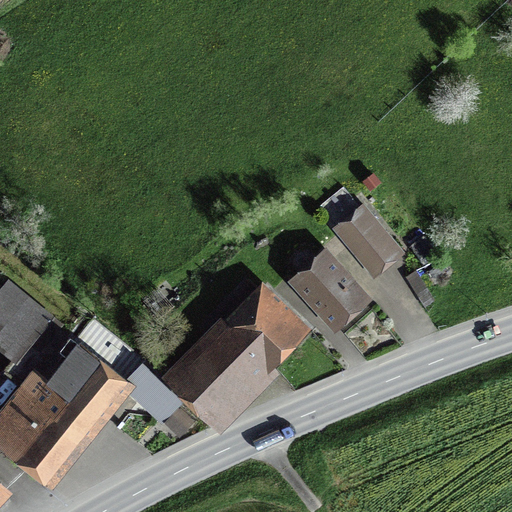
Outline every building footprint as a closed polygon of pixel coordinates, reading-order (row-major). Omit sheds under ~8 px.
[(362,209),(339,228),(374,271),(397,251),(362,209)] [(339,320),(361,301),(348,286),(350,285),(341,274),(342,273),(330,259),(301,284),(313,299),(317,295),(339,320)] [(194,324),(153,366),(208,418),(297,328),(246,279),(214,312),(207,305),(191,321),(194,324)] [(3,371),(22,386),(30,391),(65,347),(67,349),(73,341),(71,340),(75,336),(7,281),(0,290),(0,346),(14,358),(3,371)] [(37,397),(30,391),(22,386),(0,413),(0,444),(46,481),(126,380),(80,343),(37,397)]
